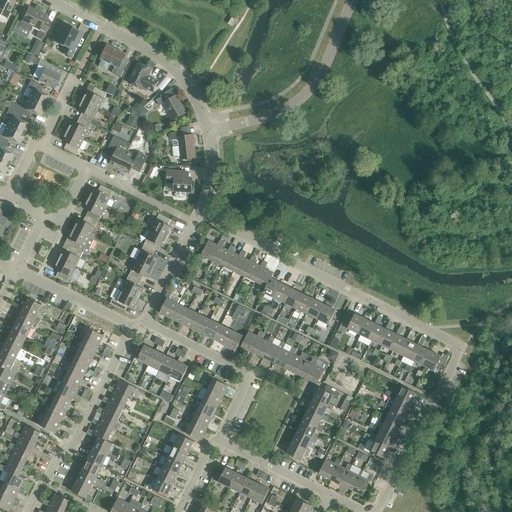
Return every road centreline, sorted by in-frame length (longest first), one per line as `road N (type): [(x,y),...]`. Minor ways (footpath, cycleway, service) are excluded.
road 1 (residential): [(378,511),(457,352),(450,340),(199,215)]
road 2 (residential): [(209,131),(168,67),(47,0)]
road 3 (unclassified): [(28,511),(73,444),(131,327)]
road 4 (unclassified): [(209,131),(298,103),(314,86),(352,0)]
road 5 (residential): [(218,440),(247,380),(143,326)]
road 6 (residential): [(131,327),(16,271)]
road 7 (unclassified): [(143,326),(199,215)]
